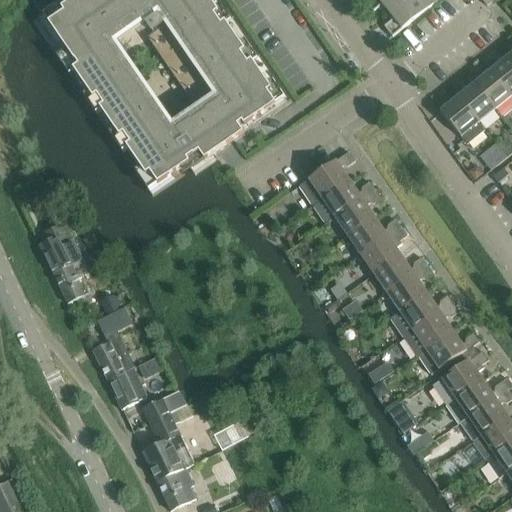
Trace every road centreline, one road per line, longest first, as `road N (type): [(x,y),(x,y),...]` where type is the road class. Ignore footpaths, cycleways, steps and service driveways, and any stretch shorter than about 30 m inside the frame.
road 1 (unclassified): [(118,511),(0,259)]
road 2 (residential): [(511,259),(389,84)]
